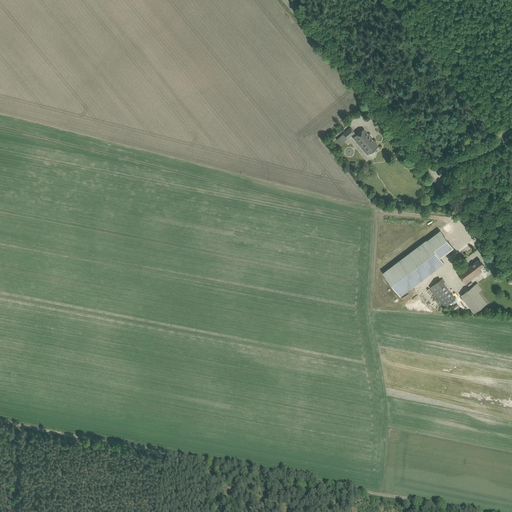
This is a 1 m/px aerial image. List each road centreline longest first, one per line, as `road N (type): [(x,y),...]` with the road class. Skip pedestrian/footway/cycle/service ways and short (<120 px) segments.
road 1 (track): [(493,511),(0,417)]
road 2 (unclassified): [(428,178),(281,0)]
road 3 (unclassified): [(511,279),(428,178)]
